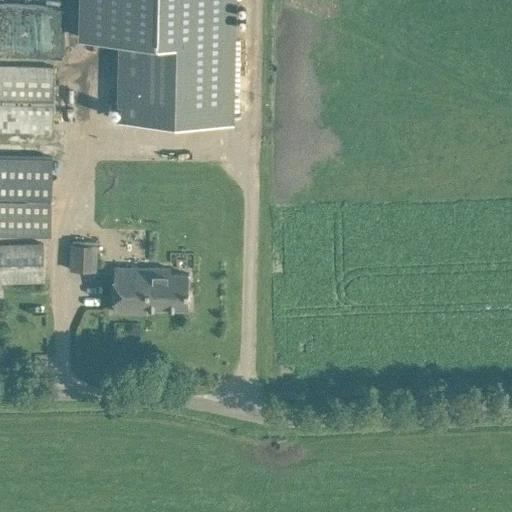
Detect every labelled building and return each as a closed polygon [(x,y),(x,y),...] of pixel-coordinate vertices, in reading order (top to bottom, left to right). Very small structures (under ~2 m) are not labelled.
[(122,118),(230,121),(232,0),(84,0),(84,38),(124,38),(122,118)] [(15,48),(32,48),(32,14),(14,14),(15,48)] [(0,129),(52,131),(54,69),(0,67),(0,129)] [(0,155),(0,233),(52,234),(53,157),(0,155)] [(0,282),(45,281),(44,261),(44,244),(0,245),(0,282)] [(97,269),(98,247),(71,245),(70,267),(97,269)] [(137,267),(115,266),(114,310),(146,311),(146,307),(189,307),(189,273),(171,272),(171,267),(149,267),(149,272),(137,272),(137,267)]
